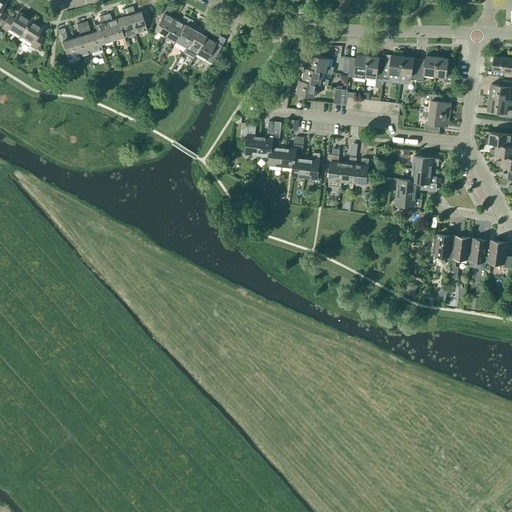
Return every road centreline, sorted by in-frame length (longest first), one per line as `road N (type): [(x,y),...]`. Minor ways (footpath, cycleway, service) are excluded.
road 1 (tertiary): [(477,34),(272,30),(204,0)]
road 2 (residential): [(464,143),(396,135),(384,124),(263,111)]
